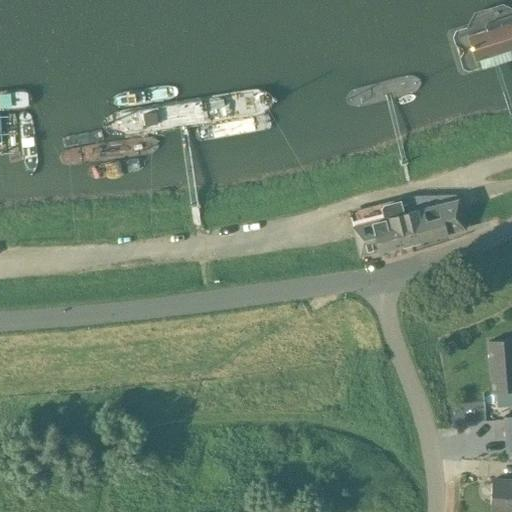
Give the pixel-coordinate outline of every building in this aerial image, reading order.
[(511,75),(511,5),(438,31),(460,95),(511,75)] [(332,149),(324,66),(37,92),(45,176),(332,149)] [(0,182),(33,180),(25,89),(0,91),(0,182)] [(458,199),(404,213),(411,243),(467,228),(458,199)] [(411,243),(404,213),(401,200),(383,204),(381,208),(384,218),(351,227),(359,256),(411,243)] [(511,391),(511,339),(489,341),(493,393),(511,391)] [(511,416),(503,418),(505,453),(507,453),(507,461),(511,461),(511,416)] [(511,511),(511,481),(493,480),(491,511),(511,511)]
